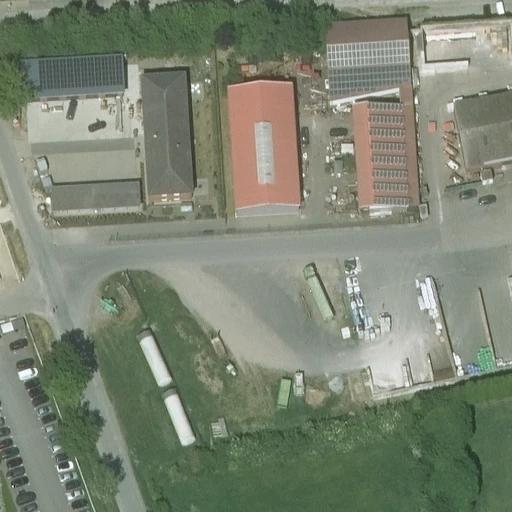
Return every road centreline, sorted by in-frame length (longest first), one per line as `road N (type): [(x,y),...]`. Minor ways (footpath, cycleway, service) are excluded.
road 1 (residential): [(135,511),(0,126)]
road 2 (residential): [(0,19),(290,0)]
